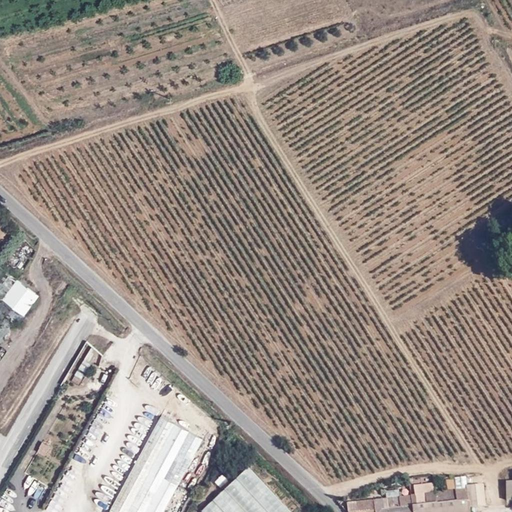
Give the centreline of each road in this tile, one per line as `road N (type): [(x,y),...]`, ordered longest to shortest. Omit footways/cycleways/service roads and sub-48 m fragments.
road 1 (track): [(0,163),(254,83),(250,97),(479,470)]
road 2 (unclassified): [(0,191),(339,511)]
road 3 (track): [(213,0),(254,83),(464,12),(481,21),(511,87)]
road 4 (track): [(320,493),(397,470),(479,470),(490,479),(496,511)]
road 5 (track): [(125,350),(93,384),(62,399),(8,490),(5,511)]
road 6 (track): [(390,325),(511,247)]
